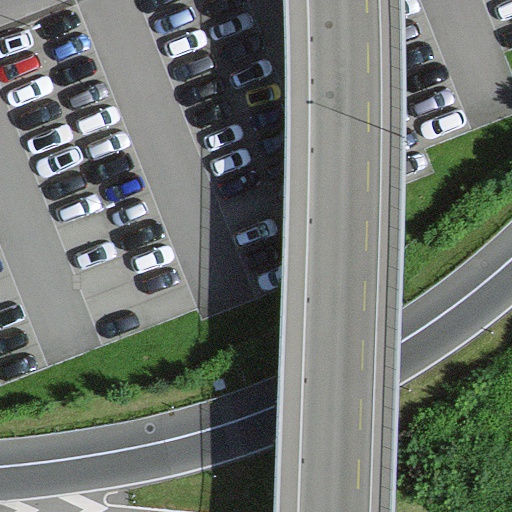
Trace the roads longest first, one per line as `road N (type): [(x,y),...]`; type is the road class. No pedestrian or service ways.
road 1 (motorway): [(511,277),(409,356),(262,430),(142,464),(0,483)]
road 2 (unclassified): [(335,511),(343,0)]
